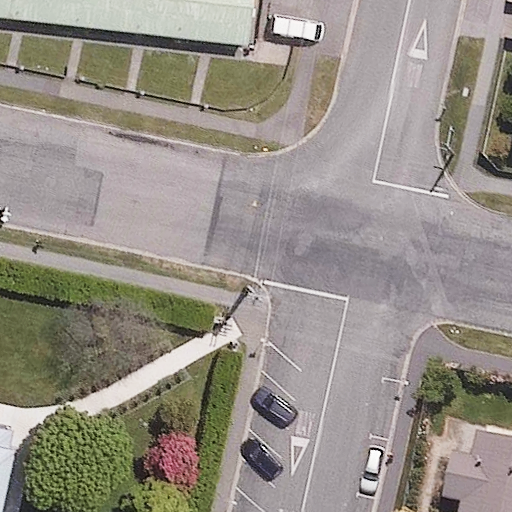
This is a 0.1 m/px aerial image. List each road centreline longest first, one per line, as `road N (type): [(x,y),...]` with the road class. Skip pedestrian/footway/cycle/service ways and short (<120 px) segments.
road 1 (residential): [(359,237),(0,161)]
road 2 (residential): [(300,511),(359,237)]
road 3 (residential): [(359,237),(411,0)]
road 4 (residential): [(511,274),(359,237)]
